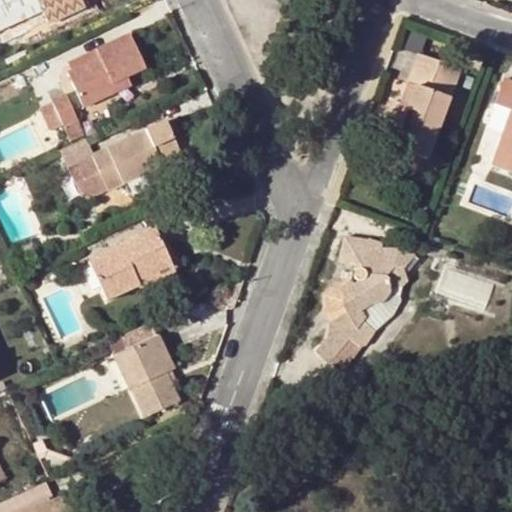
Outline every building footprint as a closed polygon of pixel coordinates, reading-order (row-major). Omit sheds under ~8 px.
[(0,0),(0,30),(41,11),(47,26),(82,8),(78,0),(0,0)] [(127,35),(67,65),(69,70),(65,73),(81,108),(114,93),(110,84),(124,78),(143,70),(127,35)] [(447,66),(417,55),(405,84),(415,87),(406,110),(392,147),(426,159),(448,98),(438,95),(447,66)] [(459,71),(447,66),(438,95),(448,98),(459,71)] [(460,72),(454,89),(468,94),(474,77),(460,72)] [(128,86),(124,78),(110,84),(114,93),(128,86)] [(511,82),(502,79),(492,104),(510,110),(491,165),(511,173),(511,82)] [(70,146),(84,140),(63,94),(49,100),(50,103),(61,126),(70,146)] [(49,131),(61,126),(50,103),(39,109),(49,131)] [(384,144),(392,147),(406,110),(398,107),(384,144)] [(90,155),(91,158),(105,190),(106,192),(160,167),(159,164),(156,158),(175,148),(163,122),(90,155)] [(179,155),(175,148),(156,158),(159,164),(179,155)] [(91,158),(67,170),(80,201),(105,190),(91,158)] [(169,263),(152,229),(117,246),(119,249),(88,263),(105,300),(136,284),(134,279),(169,263)] [(322,296),(323,311),(333,313),(336,320),(329,323),(325,340),(314,350),(325,363),(328,361),(339,350),(359,347),(363,347),(374,331),(362,322),(364,317),(383,307),(382,302),(390,294),(390,289),(399,288),(406,281),(401,266),(394,265),(394,248),(376,247),(370,246),(366,246),(367,240),(342,236),(337,261),(350,263),(354,271),(351,276),(356,280),(352,285),(348,282),(337,287),(335,284),(327,288),(322,296)] [(29,242),(14,248),(21,265),(36,260),(29,242)] [(173,272),(169,263),(134,279),(136,284),(138,288),(173,272)] [(323,311),(329,323),(336,320),(333,313),(323,311)] [(173,369),(151,323),(115,339),(122,354),(112,358),(126,391),(130,389),(142,418),(177,402),(168,383),(163,373),(169,370),(173,369)] [(340,370),(359,347),(339,350),(328,361),(340,370)] [(163,373),(168,383),(173,380),(169,370),(163,373)] [(52,511),(45,498),(15,511),(68,511),(68,510),(64,511),(52,511)]
